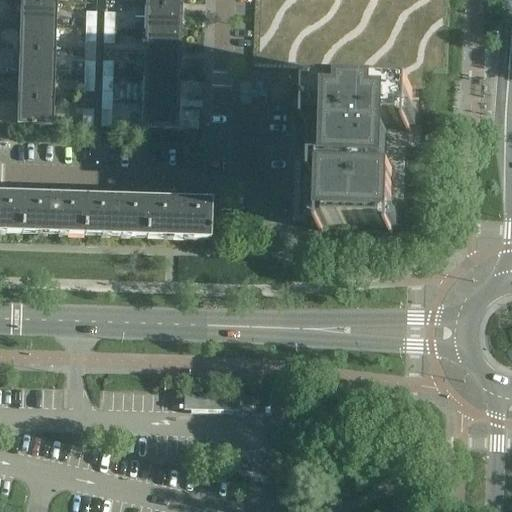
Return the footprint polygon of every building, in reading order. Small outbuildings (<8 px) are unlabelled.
[(398,231),(398,226),(405,227),(406,184),(408,149),(423,150),(426,74),(448,75),(451,0),(255,0),(253,69),(297,70),(295,148),(302,148),(301,161),(294,161),(292,223),(314,224),(314,228),(320,228),(320,232),(322,232),(322,228),(328,228),(328,225),(384,227),(384,230),(390,230),(389,234),(392,234),(392,230),(398,231)] [(54,28),(54,4),(20,3),(19,27),(54,28)] [(179,32),(180,8),(146,7),(145,31),(179,32)] [(86,14),(85,29),(95,30),(95,15),(86,14)] [(104,15),(104,30),(113,30),(114,15),(104,15)] [(53,52),(54,28),(19,27),(19,51),(53,52)] [(94,45),(95,30),(85,29),(85,44),(94,45)] [(113,45),(113,30),(104,30),(103,45),(113,45)] [(178,56),(179,32),(145,31),(144,55),(178,56)] [(52,77),(53,52),(19,51),(18,76),(52,77)] [(178,81),(178,56),(144,55),(143,80),(178,81)] [(84,63),(84,78),(93,78),(94,63),(84,63)] [(103,64),(102,78),(112,79),(112,64),(103,64)] [(51,101),(52,77),(18,76),(17,100),(51,101)] [(93,103),(93,78),(84,78),(83,103),(93,103)] [(111,103),(112,79),(102,78),(101,103),(111,103)] [(177,105),(178,81),(143,80),(143,104),(177,105)] [(50,125),(51,101),(17,100),(16,125),(30,125),(30,126),(34,126),(34,125),(51,126),(51,125),(50,125)] [(176,130),(177,105),(143,104),(142,128),(141,128),(141,129),(158,130),(162,131),(162,130),(176,130)] [(82,127),(92,127),(93,111),(82,111),(82,127)] [(101,112),(100,128),(110,128),(111,112),(101,112)] [(22,196),(0,194),(0,234),(21,235),(22,196)] [(85,197),(22,196),(21,235),(83,237),(85,197)] [(109,198),(85,197),(83,237),(146,239),(147,200),(109,198)] [(209,202),(147,200),(146,239),(208,241),(209,202)]
